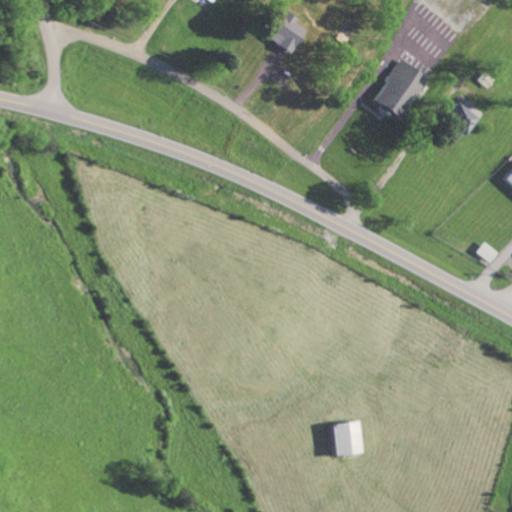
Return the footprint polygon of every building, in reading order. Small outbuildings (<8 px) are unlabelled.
[(423,78),(397,59),(367,101),(392,120),(423,78)] [(439,122),(458,138),(479,114),(460,98),(439,122)] [(511,187),(511,166),(502,177),(511,187)] [(486,263),(494,253),(480,242),(472,252),(486,263)] [(330,455),(357,451),(352,419),(325,423),(330,455)]
